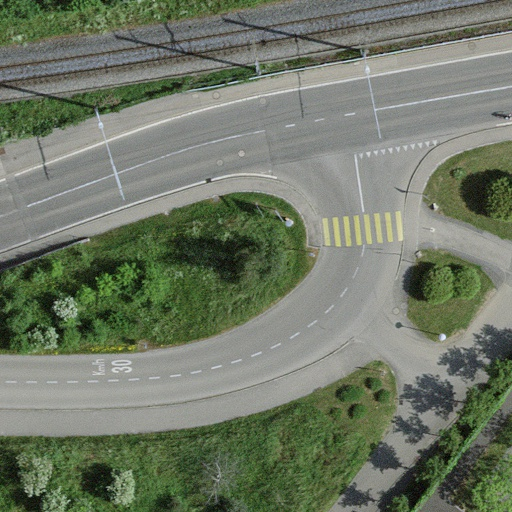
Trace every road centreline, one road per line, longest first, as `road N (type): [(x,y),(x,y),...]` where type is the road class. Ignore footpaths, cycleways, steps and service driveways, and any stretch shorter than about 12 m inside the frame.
road 1 (motorway): [(511,138),(0,370)]
road 2 (motorway): [(0,504),(337,366),(511,278)]
road 3 (tertiary): [(0,215),(226,138),(511,86)]
